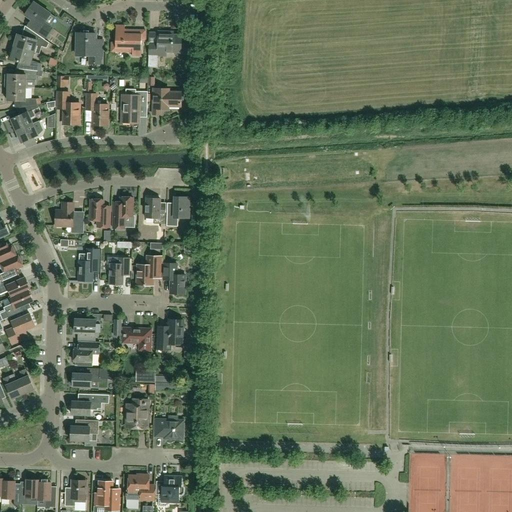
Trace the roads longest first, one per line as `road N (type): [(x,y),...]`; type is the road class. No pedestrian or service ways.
road 1 (track): [(210,0),(197,511)]
road 2 (residential): [(4,164),(66,143),(178,141)]
road 3 (residential): [(21,205),(109,181),(180,184)]
road 4 (residential): [(194,454),(125,458),(106,467),(59,464),(47,451)]
road 5 (residential): [(185,24),(185,7),(125,5),(85,17),(56,0)]
